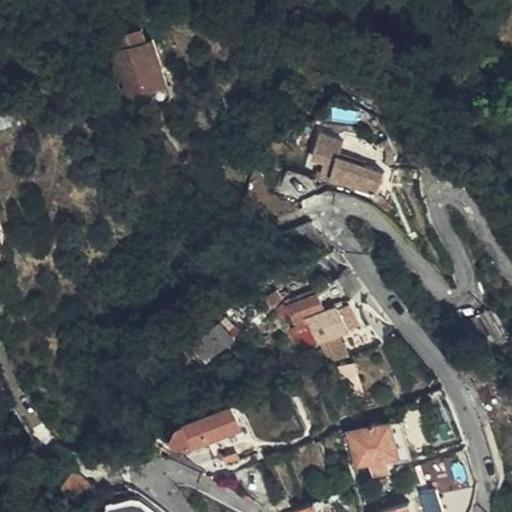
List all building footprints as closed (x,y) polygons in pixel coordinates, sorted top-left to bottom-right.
[(117,53),(123,80),(128,99),(139,96),(168,87),(155,42),(145,45),(141,30),(116,37),(119,52),(117,53)] [(128,99),(123,80),(117,82),(124,101),(128,99)] [(128,99),(124,101),(127,108),(141,103),(139,96),(128,99)] [(330,178),(328,187),(333,189),(373,203),(384,173),(328,154),(321,174),(330,178)] [(0,221),(16,214),(0,183),(0,221)] [(342,247),(323,217),(276,245),(280,254),(303,251),(342,247)] [(285,296),(280,287),(267,295),(273,303),(285,296)] [(306,346),(317,341),(307,321),(326,311),(317,293),(288,306),(306,346)] [(256,317),(245,301),(237,306),(248,322),(256,317)] [(307,321),(317,341),(349,326),(345,317),(340,306),(326,311),(307,321)] [(505,326),(487,309),(470,329),(493,349),(496,346),(503,339),(506,333),(502,330),(505,326)] [(207,358),(235,336),(223,320),(195,344),(207,358)] [(236,404),(161,435),(167,447),(189,438),(193,445),(198,444),(244,424),(236,404)] [(404,420),(392,422),(401,454),(412,449),(404,420)] [(401,454),(392,422),(349,434),(358,465),(372,462),(376,475),(389,471),(386,458),(401,454)] [(244,492),(264,507),(277,501),(259,464),(232,475),(225,479),(244,492)] [(445,511),(438,493),(422,499),(426,511),(445,511)]
